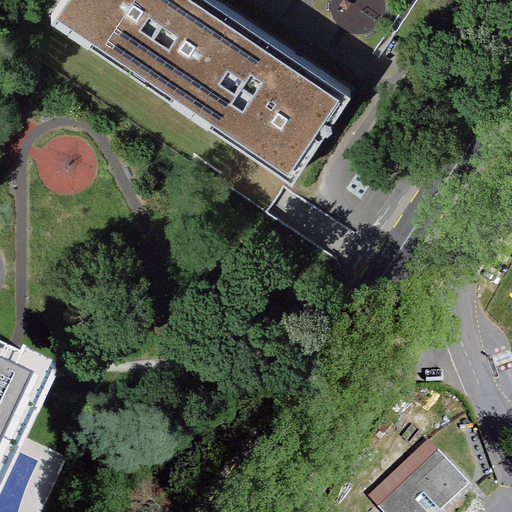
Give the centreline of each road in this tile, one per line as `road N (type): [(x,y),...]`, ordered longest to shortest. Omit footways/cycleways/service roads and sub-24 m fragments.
road 1 (primary): [(219,511),(511,82)]
road 2 (residential): [(511,203),(447,303),(511,459)]
